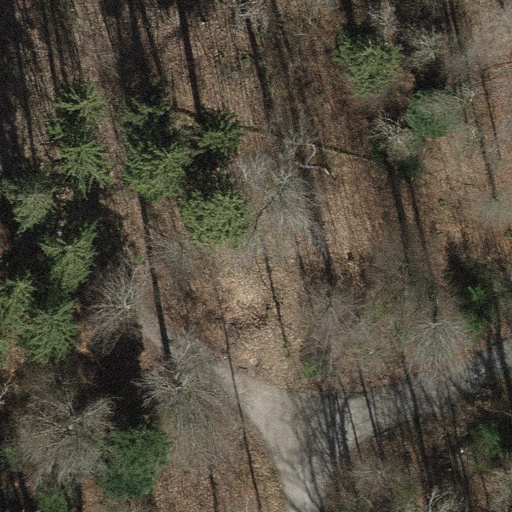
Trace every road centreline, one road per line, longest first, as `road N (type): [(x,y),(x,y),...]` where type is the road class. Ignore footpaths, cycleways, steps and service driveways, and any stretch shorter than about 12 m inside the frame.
road 1 (track): [(303,453),(6,189)]
road 2 (track): [(511,357),(303,453)]
